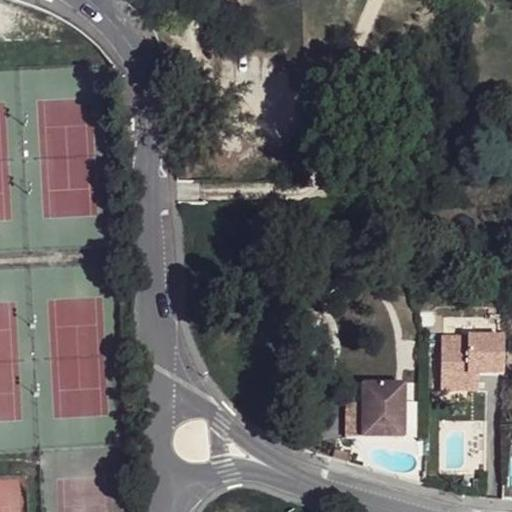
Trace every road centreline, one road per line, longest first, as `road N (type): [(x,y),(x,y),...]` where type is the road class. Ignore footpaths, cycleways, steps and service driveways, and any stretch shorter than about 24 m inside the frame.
road 1 (unclassified): [(93,2),(129,44),(142,78),(159,386)]
road 2 (residential): [(286,475),(159,386)]
road 3 (residential): [(165,507),(226,470),(286,475)]
road 4 (unclassified): [(159,386),(165,507)]
